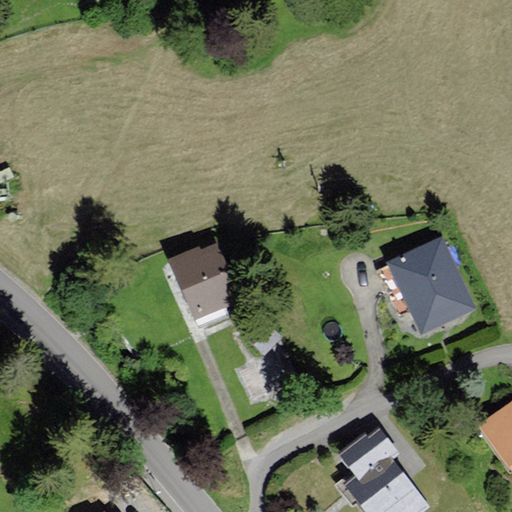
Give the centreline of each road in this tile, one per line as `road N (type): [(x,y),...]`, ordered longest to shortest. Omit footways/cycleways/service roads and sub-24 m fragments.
road 1 (residential): [(254,511),(266,468),(303,441),(470,362),(511,357)]
road 2 (tertiary): [(201,511),(89,376),(0,290)]
